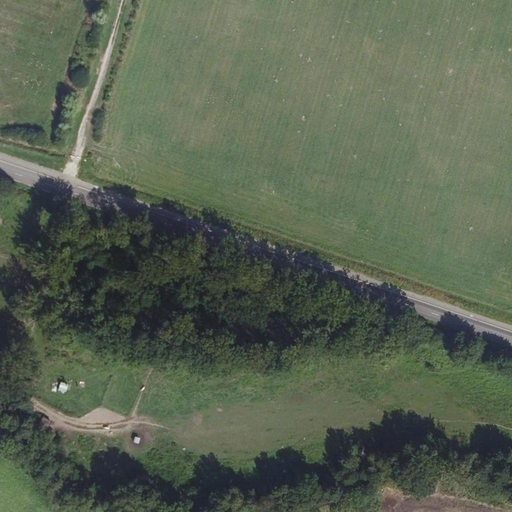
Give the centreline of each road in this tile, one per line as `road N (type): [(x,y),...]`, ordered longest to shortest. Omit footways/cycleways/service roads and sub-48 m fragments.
road 1 (primary): [(511,339),(0,167)]
road 2 (track): [(45,357),(11,340),(12,329),(119,0)]
